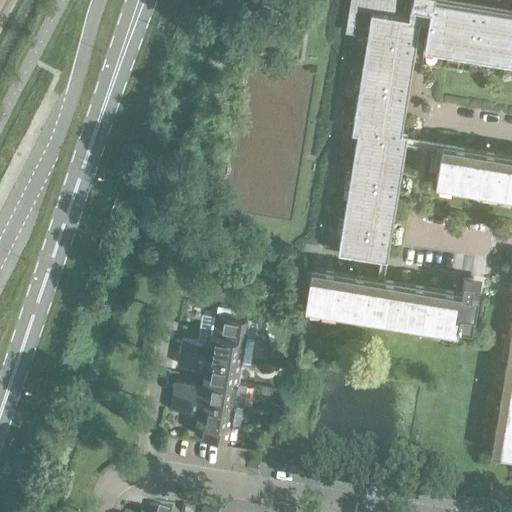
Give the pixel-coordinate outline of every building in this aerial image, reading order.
[(337,248),(381,255),(400,135),(395,134),(414,16),(427,18),(423,43),(511,57),(511,12),(433,0),(349,0),(345,30),(366,33),(351,128),(357,129),(337,248)] [(511,191),(511,150),(441,139),(435,179),(511,191)] [(463,275),(461,287),(310,262),(304,301),(471,329),(478,290),(479,283),(472,282),(473,277),(463,275)] [(182,335),(179,348),(241,359),(241,358),(251,360),(254,339),(244,338),(248,317),(216,311),(213,331),(211,331),(209,340),(182,335)] [(511,453),(511,317),(490,450),(511,453)] [(241,359),(179,348),(177,360),(205,365),(203,374),(237,380),(241,359)] [(237,380),(203,374),(202,383),(174,378),(172,391),(234,401),(234,402),(243,403),(247,382),(237,380)] [(228,438),(234,402),(234,401),(172,391),(170,403),(197,408),(193,432),(228,438)]
